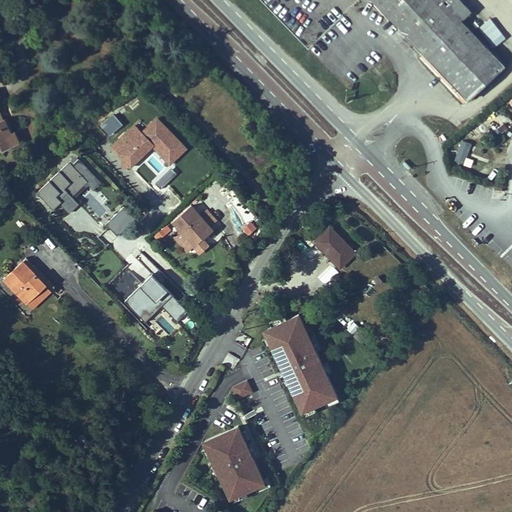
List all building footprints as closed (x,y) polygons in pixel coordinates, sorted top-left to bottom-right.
[(372,0),(467,100),(503,66),(462,24),(446,6),(452,0),(372,0)] [(472,14),(458,0),(452,0),(446,6),(462,24),(472,14)] [(0,104),(0,148),(2,152),(24,142),(19,130),(14,133),(7,118),(3,120),(0,113),(0,104),(0,105),(0,104)] [(100,124),(111,136),(122,125),(112,113),(100,124)] [(135,125),(113,146),(124,158),(123,165),(130,166),(135,161),(135,158),(151,143),(163,156),(168,152),(175,159),(186,149),(157,118),(142,132),(135,125)] [(471,145),(462,142),(454,162),(464,165),(471,145)] [(175,159),(168,152),(163,156),(170,163),(175,159)] [(88,181),(72,196),(68,192),(60,200),(61,201),(59,203),(69,213),(78,203),(74,199),(89,184),(93,189),(101,182),(78,159),(72,165),(88,181)] [(88,181),(72,165),(69,162),(37,193),(53,210),(59,203),(61,201),(60,200),(68,192),(72,196),(88,181)] [(105,225),(118,237),(136,218),(124,206),(105,225)] [(190,206),(171,222),(193,248),(212,232),(190,206)] [(251,221),(242,229),(249,237),(258,229),(251,221)] [(162,239),(171,231),(166,226),(157,234),(162,239)] [(341,269),(356,254),(330,228),(315,242),(341,269)] [(141,252),(127,266),(142,281),(156,268),(141,252)] [(27,258),(24,261),(46,286),(52,292),(56,289),(27,258)] [(24,261),(4,279),(27,304),(46,286),(24,261)] [(187,310),(152,274),(124,301),(141,319),(159,303),(176,321),(187,310)] [(287,387),(300,416),(313,410),(324,405),(336,400),(326,377),(322,368),(315,353),(309,339),(299,317),(286,323),(271,330),(268,331),(271,337),(274,344),(269,346),(283,377),(287,387)] [(269,324),(271,330),(286,323),(284,317),(269,324)] [(183,326),(192,337),(203,328),(194,318),(183,326)] [(369,337),(354,323),(348,330),(362,344),(369,337)] [(274,344),(271,337),(262,342),(265,348),(269,346),(274,344)] [(313,337),(309,339),(315,353),(320,351),(313,337)] [(235,368),(239,358),(228,353),(223,363),(235,368)] [(326,366),(322,368),(326,377),(331,375),(326,366)] [(283,389),(287,387),(283,377),(279,379),(283,389)] [(254,393),(248,380),(233,386),(239,399),(254,393)] [(338,404),(336,400),(324,405),(326,410),(338,404)] [(315,414),(313,410),(300,416),(302,420),(315,414)] [(219,480),(228,501),(235,499),(250,492),(260,487),(264,486),(262,482),(251,457),(246,448),(244,442),(241,435),(238,428),(202,444),(205,451),(209,459),(212,465),(219,480)] [(251,446),(246,448),(251,457),(255,455),(251,446)] [(219,480),(212,465),(208,466),(215,482),(219,480)] [(264,486),(260,487),(262,492),(270,488),(266,480),(262,482),(264,486)] [(252,496),(250,492),(235,499),(237,503),(252,496)]
